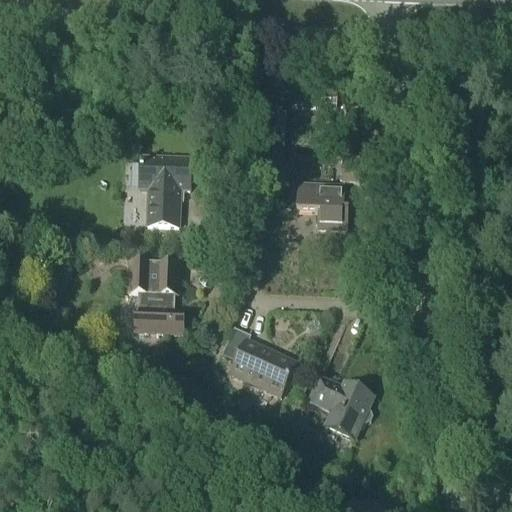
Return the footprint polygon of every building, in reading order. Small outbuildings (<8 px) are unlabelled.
[(189,197),(190,163),(140,162),(139,193),(148,193),(147,231),(179,232),(179,203),(176,203),(177,197),(189,197)] [(360,163),(342,163),(341,187),(359,187),(360,163)] [(347,236),(348,213),(344,213),(344,191),(297,189),(296,216),(317,217),(316,235),(347,236)] [(175,301),(176,270),(128,268),(126,298),(139,298),(138,314),(133,314),(132,336),(180,339),(182,316),(169,315),(169,301),(175,301)] [(281,404),(297,369),(245,347),(248,341),(231,333),(218,361),(232,367),(226,380),(281,404)] [(342,395),(335,392),(319,385),(309,408),(332,418),(325,433),(354,447),(362,429),(365,430),(371,428),(373,422),(371,417),(369,416),(374,404),(344,390),(342,395)] [(385,511),(359,496),(349,511),(385,511)]
